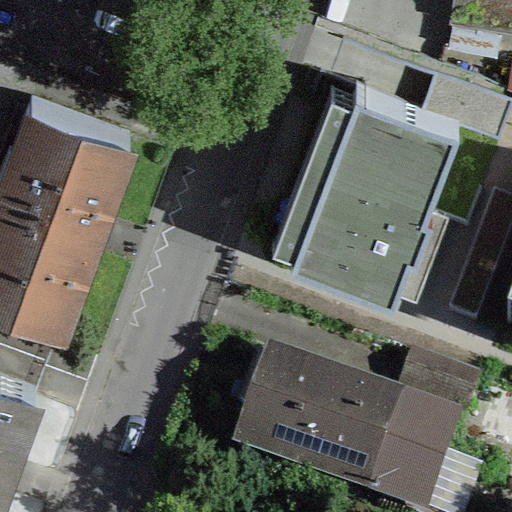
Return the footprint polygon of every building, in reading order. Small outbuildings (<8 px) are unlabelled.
[(105,0),(160,21),(167,0),(105,0)] [(511,0),(451,0),(449,14),(511,24),(511,0)] [(460,117),(356,79),(293,250),(396,288),(460,117)] [(130,130),(36,95),(18,142),(24,145),(0,208),(0,296),(58,318),(130,130)] [(415,349),(401,384),(467,409),(480,374),(415,349)] [(252,406),(238,443),(424,510),(455,424),(259,354),(241,403),(252,406)] [(0,474),(33,383),(0,370),(0,474)]
